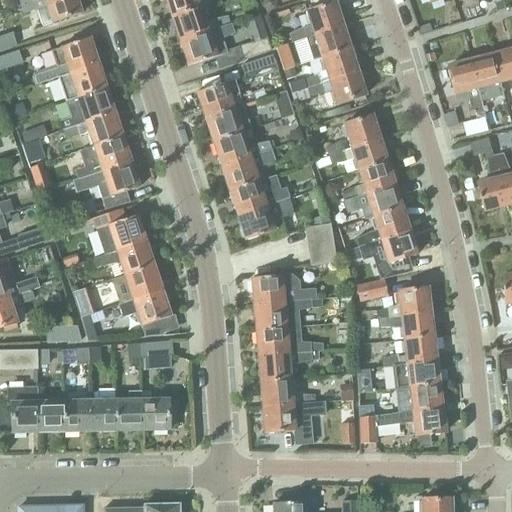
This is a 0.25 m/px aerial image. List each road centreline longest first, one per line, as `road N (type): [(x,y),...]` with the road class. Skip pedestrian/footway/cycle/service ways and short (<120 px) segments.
road 1 (residential): [(220,473),(213,277),(120,0)]
road 2 (residential): [(481,476),(458,283),(431,148),(385,0)]
road 3 (residential): [(220,473),(481,476)]
road 4 (unclassified): [(220,473),(0,487)]
